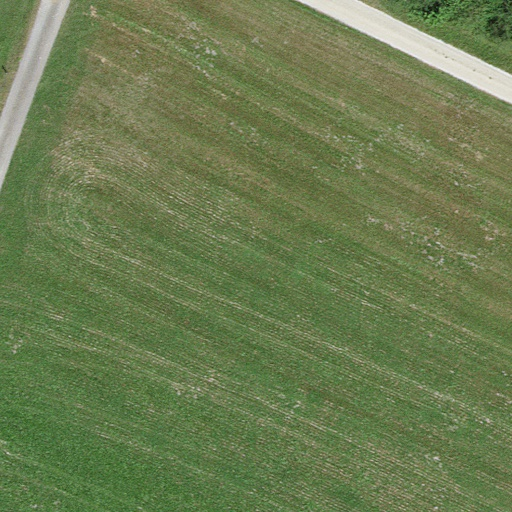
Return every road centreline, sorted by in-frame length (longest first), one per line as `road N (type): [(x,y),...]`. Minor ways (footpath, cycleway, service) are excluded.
road 1 (track): [(359,0),(511,78)]
road 2 (track): [(48,0),(0,132)]
